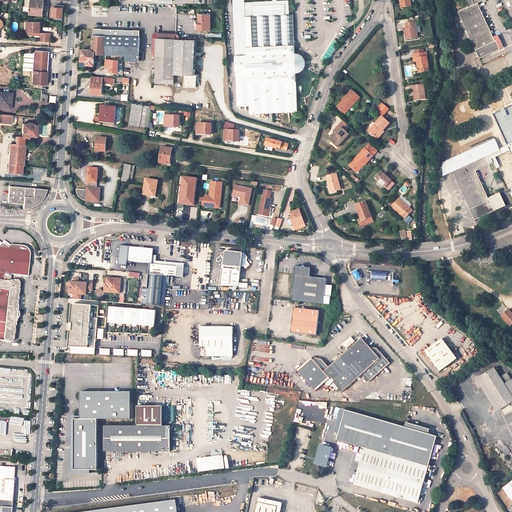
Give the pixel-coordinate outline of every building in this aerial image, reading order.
[(43,0),(31,0),(30,14),(42,15),(43,0)] [(245,16),(289,14),(288,0),(277,1),(272,1),(244,2),(244,0),(232,0),(235,55),(246,54),(245,16)] [(511,0),(468,0),(470,3),(471,6),(469,7),(458,12),(479,58),(500,49),(496,41),(495,41),(478,3),(484,0),(509,0),(511,6),(511,0)] [(64,5),(56,5),(56,7),(56,8),(53,8),(53,16),(63,17),(64,10),(64,5)] [(199,14),(198,23),(201,23),(201,29),(210,29),(210,14),(199,14)] [(296,111),(295,73),(295,52),(294,45),(293,14),(289,14),(245,16),(246,54),(235,55),(237,106),(248,106),(248,113),(296,111)] [(41,33),(42,23),(29,22),(28,28),(31,28),(31,33),(34,33),(33,35),(41,35),(41,33)] [(417,38),(416,27),(415,22),(406,24),(406,28),(405,28),(406,39),(417,38)] [(93,28),(92,47),(92,49),(95,49),(95,53),(123,54),(125,54),(125,60),(139,60),(139,51),(140,29),(93,28)] [(51,34),(43,33),(43,36),(43,42),(50,42),(51,34)] [(174,79),(194,80),(195,72),(177,72),(176,39),(176,38),(157,37),(156,53),(152,53),(152,60),(156,60),(155,78),(174,79)] [(177,72),(195,72),(196,40),(176,39),(177,72)] [(92,49),(82,48),(81,60),(87,61),(87,64),(95,64),(95,53),(95,49),(92,49)] [(46,69),(48,52),(35,50),(35,53),(25,54),(23,71),(26,71),(33,71),(32,83),(45,85),(46,69)] [(306,63),(306,61),(305,59),(304,57),(303,55),(300,53),(298,53),(295,52),(295,73),(297,73),(298,72),(300,72),(303,70),(305,67),(305,66),(306,63)] [(414,59),(417,58),(417,63),(419,72),(429,71),(426,53),(413,54),(414,59)] [(92,76),(90,93),(101,94),(102,83),(103,77),(92,76)] [(425,99),(423,84),(410,86),(411,90),(414,90),(415,96),(414,96),(415,100),(425,99)] [(352,90),(344,99),(346,101),(339,108),(344,113),(359,97),(352,90)] [(4,92),(0,92),(0,107),(8,109),(9,102),(10,102),(11,95),(4,94),(4,92)] [(337,106),(339,108),(346,101),(344,99),(337,106)] [(381,103),(376,108),(383,114),(388,109),(381,103)] [(140,126),(143,106),(133,104),(130,125),(140,126)] [(114,123),(116,106),(102,105),(101,122),(114,123)] [(148,127),(151,107),(144,106),(141,126),(148,127)] [(511,148),(511,106),(495,115),(509,145),(510,147),(510,149),(511,148)] [(0,122),(11,124),(12,115),(0,114),(0,122)] [(179,126),(180,116),(166,116),(165,126),(179,126)] [(382,116),(369,131),(376,137),(383,130),(389,123),(382,116)] [(335,129),(337,131),(341,127),(345,131),(350,126),(343,120),(335,129)] [(225,121),(225,130),(234,131),(234,124),(225,121)] [(28,123),(28,124),(22,124),(21,137),(24,138),(27,138),(28,136),(36,137),(37,125),(32,124),(32,123),(28,123)] [(211,134),(212,124),(198,123),(197,134),(211,134)] [(345,131),(341,127),(337,131),(335,133),(329,140),(338,147),(349,135),(345,131)] [(239,131),(234,131),(225,130),(225,140),(239,141),(239,131)] [(383,130),(376,137),(378,139),(385,131),(383,130)] [(15,136),(15,145),(23,145),(24,138),(21,137),(15,136)] [(105,151),(106,138),(97,138),(96,150),(105,151)] [(289,144),(268,138),(266,145),(277,148),(278,147),(288,150),(289,144)] [(496,141),(455,159),(459,168),(468,165),(472,173),(476,171),(490,164),(486,156),(493,153),(494,154),(500,151),(499,149),(496,141)] [(9,144),(8,159),(22,161),(23,145),(15,145),(9,144)] [(369,144),(365,148),(373,156),(377,151),(369,144)] [(169,164),(172,148),(162,147),(159,163),(169,164)] [(373,156),(365,148),(349,165),(355,171),(362,163),(364,165),(373,156)] [(20,174),(21,174),(22,166),(22,161),(8,159),(7,173),(17,174),(20,174)] [(453,172),(459,168),(455,159),(444,165),(444,176),(453,172)] [(364,165),(362,163),(355,171),(358,173),(364,165)] [(127,181),(130,165),(125,164),(122,180),(127,181)] [(475,220),(495,211),(490,200),(489,201),(476,171),(472,173),(468,165),(459,168),(453,172),(475,220)] [(97,182),(98,169),(89,168),(88,181),(97,182)] [(384,174),(381,171),(376,177),(379,180),(378,181),(385,187),(391,180),(388,177),(389,176),(385,172),(384,174)] [(336,174),(327,176),(331,192),(340,189),(336,174)] [(146,179),(144,194),(154,196),(155,189),(156,189),(158,181),(146,179)] [(96,187),(97,182),(88,181),(87,189),(77,188),(77,189),(77,191),(77,192),(78,193),(78,195),(79,196),(80,197),(81,198),(82,199),(84,199),(85,199),(85,200),(98,201),(100,187),(96,187)] [(222,183),(211,182),(210,196),(205,195),(205,198),(200,197),(199,205),(204,205),(204,207),(214,208),(215,201),(220,202),(222,183)] [(248,204),(252,188),(234,185),(232,195),(238,196),(238,195),(242,195),(240,202),(248,204)] [(8,203),(23,204),(23,209),(24,209),(26,209),(29,208),(32,207),(33,207),(35,206),(38,204),(39,203),(41,201),(42,199),(44,197),(44,196),(45,194),(46,192),(46,191),(46,189),(9,186),(8,203)] [(265,190),(264,197),(263,197),(259,214),(268,216),(270,206),(271,199),(271,198),(272,191),(265,190)] [(399,198),(409,208),(411,205),(411,204),(402,196),(399,198)] [(399,198),(392,206),(405,218),(412,210),(409,208),(399,198)] [(365,202),(356,205),(362,221),(372,217),(365,202)] [(304,223),(299,209),(292,212),(293,216),(290,217),(293,225),(299,223),(300,225),(304,223)] [(362,221),(358,222),(360,227),(373,221),(372,217),(362,221)] [(412,231),(406,232),(406,230),(400,231),(402,240),(413,238),(412,231)] [(0,273),(6,274),(12,275),(29,277),(31,256),(31,253),(30,251),(28,249),(26,248),(24,247),(12,246),(9,249),(5,245),(2,248),(0,246),(0,273)] [(154,250),(129,247),(127,261),(150,264),(149,274),(150,274),(167,276),(176,277),(177,267),(153,264),(154,250)] [(244,253),(242,255),(225,252),(223,262),(225,264),(225,268),(222,268),(219,286),(238,287),(241,266),(247,261),(247,257),(244,253)] [(292,300),(330,304),(332,285),(325,284),(326,279),(309,277),(310,268),(305,268),(303,265),(300,267),(295,267),(294,275),(292,300)] [(164,306),(166,290),(167,276),(150,274),(149,289),(144,289),(143,299),(147,300),(147,305),(160,306),(164,306)] [(78,282),(78,278),(74,278),(74,282),(70,281),(69,293),(74,293),(73,298),(77,299),(78,282)] [(125,293),(126,280),(108,278),(108,284),(106,284),(105,292),(125,293)] [(0,280),(0,339),(7,341),(8,342),(10,342),(11,341),(12,341),(13,340),(15,319),(17,319),(17,313),(16,313),(20,284),(19,284),(19,283),(18,283),(18,282),(16,282),(15,282),(11,282),(5,281),(0,280)] [(93,283),(78,282),(77,299),(81,299),(81,294),(86,295),(86,290),(92,291),(93,283)] [(100,287),(96,292),(101,298),(106,293),(100,287)] [(95,355),(99,306),(72,304),(71,314),(71,323),(73,323),(72,330),(70,330),(69,339),(68,347),(71,347),(70,354),(95,355)] [(132,320),(131,324),(141,325),(141,321),(147,321),(147,325),(155,326),(156,310),(109,307),(108,322),(116,323),(116,319),(122,319),(122,323),(126,324),(126,320),(132,320)] [(319,311),(294,307),(290,332),(316,336),(319,311)] [(511,323),(511,313),(508,309),(501,315),(510,325),(511,323)] [(234,329),(201,328),(200,348),(207,348),(206,357),(233,357),(234,329)] [(373,350),(373,351),(368,346),(362,338),(348,349),(328,366),(324,361),(322,360),(315,357),(313,359),(311,357),(297,369),(316,391),(330,378),(342,392),(362,375),(369,382),(390,364),(382,355),(380,357),(373,350)] [(441,339),(423,352),(439,372),(456,358),(441,339)] [(380,357),(382,355),(374,346),(368,346),(373,351),(373,350),(380,357)] [(507,373),(500,378),(494,368),(481,377),(480,379),(481,380),(483,379),(501,408),(511,401),(511,396),(504,384),(511,380),(507,373)] [(131,391),(80,391),(80,419),(98,419),(131,419),(131,391)] [(138,406),(138,426),(163,426),(163,406),(138,406)] [(340,408),(334,431),(339,433),(345,410),(340,408)] [(336,440),(364,448),(428,466),(437,436),(430,434),(406,427),(345,410),(339,433),(336,440)] [(80,419),(74,419),(74,470),(91,470),(98,470),(98,419),(80,419)] [(407,422),(406,427),(430,434),(431,429),(407,422)] [(167,426),(163,426),(138,426),(104,426),(104,451),(170,451),(170,426),(167,426)] [(320,445),(316,459),(315,462),(319,464),(325,466),(330,448),(320,445)] [(364,448),(353,484),(417,502),(428,466),(364,448)] [(223,455),(198,458),(199,471),(224,468),(223,455)] [(14,469),(0,466),(0,502),(11,503),(14,469)] [(511,481),(502,490),(511,502),(511,481)] [(151,497),(151,500),(120,502),(120,511),(214,511),(213,489),(196,490),(196,494),(151,497)] [(10,511),(11,503),(0,502),(0,511),(10,511)] [(258,503),(256,511),(275,511),(277,507),(258,503)]
